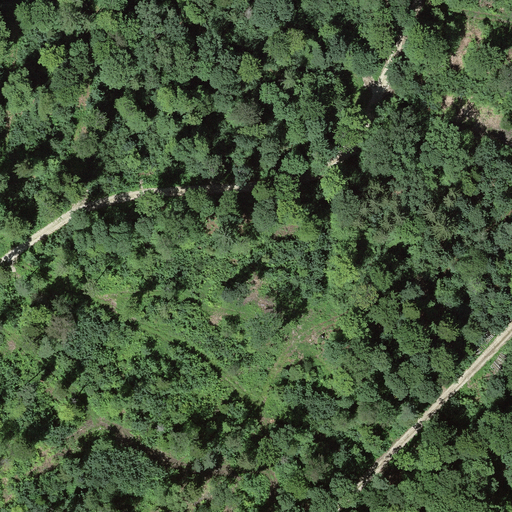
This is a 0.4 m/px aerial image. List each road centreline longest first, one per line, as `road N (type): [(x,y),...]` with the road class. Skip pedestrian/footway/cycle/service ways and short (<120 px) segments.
road 1 (track): [(0,267),(80,206),(158,186),(311,167),(349,146),(419,0)]
road 2 (track): [(331,511),(511,329)]
